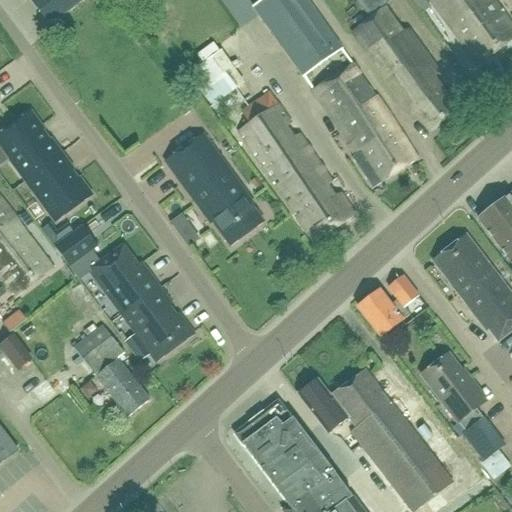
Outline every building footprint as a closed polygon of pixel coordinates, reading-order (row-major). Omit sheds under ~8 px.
[(83,0),(30,0),(49,26),(83,0)] [(372,189),(418,159),(383,107),(305,0),(264,0),(253,8),(263,22),(316,95),(354,156),(352,158),(372,189)] [(402,33),(384,7),(391,1),(390,0),(354,0),(369,20),(352,33),(410,115),(415,112),(430,133),(459,112),(456,108),(457,107),(460,104),(450,90),(445,94),(433,78),(438,72),(408,31),(402,33)] [(423,0),(412,0),(422,13),(430,8),(423,0)] [(511,27),(492,0),(430,0),(477,65),(511,40),(511,27)] [(222,55),(187,74),(208,111),(243,92),(222,55)] [(295,136),(288,126),(291,124),(269,94),(257,102),(241,113),(250,125),(238,132),(299,220),(298,221),(313,244),(354,216),(339,195),(335,196),(328,186),(331,183),(299,135),(295,136)] [(30,114),(0,136),(0,147),(10,160),(26,182),(60,155),(50,142),(47,144),(40,133),(43,131),(30,114)] [(262,223),(250,207),(253,205),(203,135),(165,163),(199,211),(204,207),(214,221),(212,222),(230,246),(262,223)] [(60,155),(26,182),(56,223),(91,197),(79,180),(76,182),(69,173),(72,171),(60,155)] [(511,193),(507,197),(507,196),(477,220),(511,264),(511,273),(511,275),(511,193)] [(0,231),(15,220),(0,200),(0,231)] [(15,220),(0,231),(0,276),(16,297),(52,270),(25,235),(16,221),(15,220)] [(54,246),(62,240),(50,224),(42,230),(54,246)] [(83,228),(56,248),(81,281),(91,274),(102,265),(92,251),(98,247),(83,228)] [(497,342),(511,331),(511,297),(466,237),(433,262),(486,332),(488,330),(497,342)] [(122,317),(160,290),(144,268),(139,270),(124,249),(102,265),(91,274),(117,310),(122,317)] [(409,315),(404,308),(418,297),(403,278),(388,289),(399,303),(391,309),(378,292),(358,308),(381,338),(401,322),(409,315)] [(122,317),(120,318),(118,319),(126,330),(129,327),(136,336),(150,355),(156,363),(193,335),(160,290),(122,317)] [(127,419),(150,401),(118,360),(125,355),(102,327),(73,349),(127,419)] [(0,348),(17,372),(32,361),(13,336),(0,345),(0,348)] [(140,362),(150,355),(136,336),(126,343),(140,362)] [(467,380),(449,355),(421,376),(457,424),(458,424),(476,410),(487,402),(469,379),(467,380)] [(413,511),(452,484),(365,371),(329,398),(334,405),(332,407),(344,422),(347,420),(355,430),(351,433),(410,511),(413,511)] [(329,398),(317,382),(298,397),(327,435),(344,422),(332,407),(334,405),(329,398)] [(327,464),(321,456),(279,402),(235,434),(289,507),(280,511),(281,511),(361,511),(345,490),(354,483),(335,458),(327,464)] [(465,433),(462,436),(483,463),(504,447),(484,419),(483,420),(465,433)] [(0,464),(17,451),(0,429),(0,464)] [(499,457),(480,466),(488,484),(507,476),(499,457)] [(0,481),(4,487),(22,474),(15,463),(0,472),(0,481)] [(442,495),(450,511),(457,507),(460,511),(482,511),(466,482),(442,495)]
